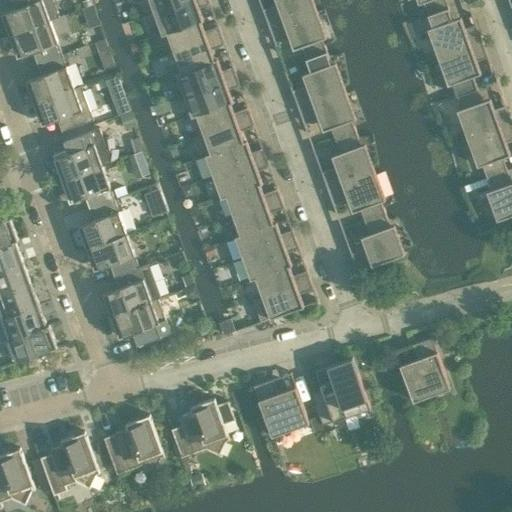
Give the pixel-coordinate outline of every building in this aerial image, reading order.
[(14,0),(17,6),(2,12),(10,34),(50,19),(59,16),(53,0),(14,0)] [(150,0),(155,13),(188,1),(190,0),(150,0)] [(190,0),(188,1),(155,13),(162,32),(167,30),(167,31),(201,19),(197,8),(211,3),(209,0),(190,0)] [(277,0),(278,3),(263,8),(269,25),(292,17),(316,8),(313,0),(277,0)] [(418,0),(419,2),(423,1),(428,14),(449,6),(446,0),(418,0)] [(429,28),(439,56),(482,40),(476,23),(465,27),(461,16),(454,19),(449,6),(428,14),(433,26),(429,28)] [(292,17),(269,25),(275,42),(290,36),(294,47),(301,44),(306,57),(327,50),(323,37),(327,36),(316,8),(292,17)] [(50,19),(10,34),(18,56),(33,51),(37,63),(63,53),(50,19)] [(167,31),(174,52),(208,39),(222,34),(219,25),(205,30),(201,19),(167,31)] [(176,72),(177,73),(216,60),(212,49),(226,44),(222,34),(208,39),(174,52),(181,70),(176,72)] [(449,83),(453,82),(457,95),(478,87),(474,74),(481,72),(477,61),(488,57),(482,40),(439,56),(449,83)] [(303,73),(307,84),(292,89),(298,106),(346,89),(336,61),(332,63),(327,50),(306,57),(311,70),(303,73)] [(42,74),(27,80),(35,102),(75,87),(63,53),(37,63),(42,74)] [(177,73),(184,94),(237,75),(234,66),(220,71),(216,60),(177,73)] [(184,94),(192,114),(230,101),(226,90),(240,85),(237,75),(184,94)] [(75,87),(35,102),(43,124),(58,118),(62,131),(94,119),(82,85),(75,87)] [(478,87),(457,95),(462,108),(458,109),(468,137),(511,121),(506,104),(494,109),(490,98),(483,100),(478,87)] [(298,106),(304,123),(319,117),(323,128),(331,126),(335,139),(357,131),(352,118),(356,117),(346,89),(298,106)] [(125,96),(113,101),(118,115),(130,110),(125,96)] [(197,114),(204,133),(252,116),(248,107),(234,112),(230,101),(192,114),(192,116),(197,114)] [(206,153),(206,154),(210,153),(245,141),(241,130),(255,125),(252,116),(204,133),(211,152),(206,153)] [(478,165),(482,163),(487,176),(508,169),(503,156),(511,153),(507,142),(511,140),(511,121),(468,137),(478,165)] [(54,157),(62,179),(103,164),(103,165),(112,162),(99,127),(65,139),(69,151),(54,157)] [(333,154),(337,165),(321,171),(328,187),(350,179),(375,170),(365,142),(361,144),(357,131),(335,139),(340,152),(333,154)] [(206,154),(214,175),(266,157),(263,147),(249,152),(245,141),(210,153),(206,154)] [(214,175),(221,195),(226,194),(260,182),(256,171),(270,166),(266,157),(214,175)] [(85,196),(90,207),(115,198),(103,165),(103,164),(62,179),(70,201),(85,196)] [(511,180),(508,169),(487,176),(491,189),(487,190),(497,219),(502,218),(511,213),(511,180)] [(350,179),(328,187),(334,204),(349,199),(353,210),(360,207),(365,220),(386,212),(381,200),(385,198),(375,170),(350,179)] [(226,195),(233,214),(281,197),(278,188),(264,193),(260,182),(226,194),(221,195),(222,197),(226,195)] [(235,235),(236,236),(239,235),(275,223),(271,212),(284,207),(281,197),(233,214),(240,233),(235,235)] [(79,225),(87,247),(127,232),(115,198),(90,207),(94,219),(79,225)] [(362,236),(366,247),(351,252),(357,270),(405,252),(394,223),(391,225),(386,212),(365,220),(370,233),(362,236)] [(11,216),(0,220),(0,244),(16,239),(17,240),(19,239),(11,216)] [(236,236),(243,256),(296,238),(292,229),(279,234),(275,223),(239,235),(236,236)] [(110,263),(114,275),(139,266),(127,232),(87,247),(95,269),(110,263)] [(243,256),(250,277),(254,276),(289,263),(285,252),(299,247),(296,238),(243,256)] [(16,239),(0,244),(0,269),(24,261),(17,240),(16,239)] [(24,261),(0,269),(0,293),(32,282),(24,261)] [(111,314),(158,297),(161,296),(149,263),(139,266),(114,275),(118,287),(103,292),(111,314)] [(256,277),(263,296),(311,279),(307,269),(293,274),(289,263),(254,276),(250,277),(251,278),(256,277)] [(253,299),(261,321),(305,305),(300,293),(314,288),(311,279),(263,296),(253,299)] [(0,293),(0,317),(39,303),(32,282),(0,293)] [(171,332),(158,297),(111,314),(119,336),(134,331),(139,343),(171,332)] [(39,303),(0,317),(0,339),(1,342),(10,339),(47,325),(47,324),(39,303)] [(47,325),(10,339),(18,360),(58,346),(50,323),(47,324),(47,325)] [(418,357),(401,364),(403,372),(412,395),(414,400),(451,386),(449,382),(433,336),(413,343),(418,357)] [(322,388),(311,392),(323,424),(371,406),(369,402),(353,356),(334,363),(339,377),(321,383),(322,388)] [(273,378),(254,385),(271,431),(272,435),(310,421),(308,417),(299,393),(296,385),(278,391),(273,378)] [(217,404),(215,397),(191,406),(192,410),(181,414),(184,423),(172,428),(182,456),(206,447),(220,453),(226,440),(230,438),(224,423),(236,419),(229,399),(217,404)] [(162,456),(165,455),(150,413),(126,422),(128,427),(116,431),(117,432),(104,437),(117,473),(142,464),(155,470),(162,456)] [(97,473),(101,472),(85,430),(61,439),(63,443),(52,447),(53,452),(41,456),(54,494),(68,489),(66,484),(77,480),(90,487),(97,473)] [(32,489),(36,488),(21,446),(0,453),(0,506),(3,506),(1,501),(12,497),(26,503),(32,489)] [(189,477),(193,487),(205,483),(202,473),(189,477)]
